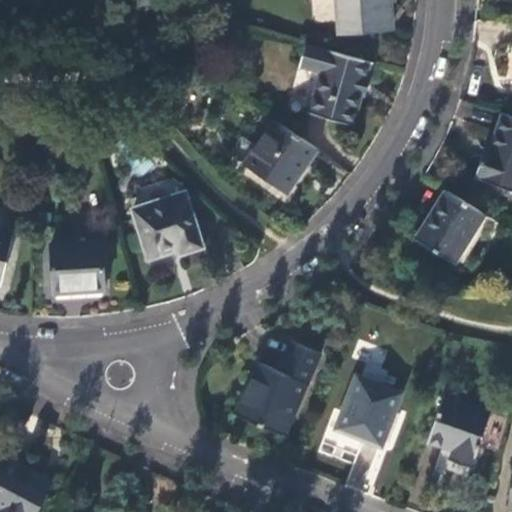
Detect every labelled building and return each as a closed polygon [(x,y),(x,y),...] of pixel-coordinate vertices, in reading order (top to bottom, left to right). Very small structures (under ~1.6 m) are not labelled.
[(390,0),(342,0),(345,29),(392,26),(390,0)] [(307,43),(300,65),(320,72),(308,112),(352,125),(371,62),(307,43)] [(479,168),(494,184),(511,190),(511,116),(502,114),(491,149),(487,147),(479,168)] [(287,195),(318,153),(285,130),(275,123),(245,165),(287,195)] [(134,202),(180,191),(177,178),(131,189),(134,202)] [(447,191),(419,237),(458,262),(487,213),(447,191)] [(134,211),(151,261),(181,250),(183,254),(204,246),(186,193),(134,211)] [(0,236),(0,285),(1,286),(13,239),(0,236)] [(54,244),(57,294),(106,291),(103,241),(54,244)] [(260,362),(237,414),(288,436),(323,355),(291,341),(279,370),(260,362)] [(358,377),(337,429),(384,447),(404,394),(358,377)] [(443,395),(430,441),(454,448),(451,456),(474,463),(490,408),(443,395)] [(0,456),(0,511),(34,511),(46,489),(24,477),(27,471),(0,456)]
